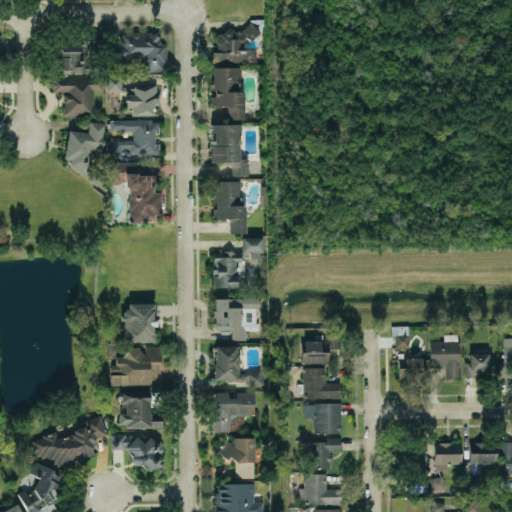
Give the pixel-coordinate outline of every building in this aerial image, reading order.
[(212,66),(236,66),(236,62),(256,62),(256,48),(243,48),(243,40),(255,40),(255,29),(216,29),(216,52),(212,52),(212,66)] [(115,59),(141,59),(141,70),(165,71),(166,43),(158,43),(158,32),(121,32),(121,43),(115,43),(115,59)] [(84,72),(85,42),(59,41),(58,72),(84,72)] [(242,118),(242,67),(211,67),(211,105),(227,105),(227,118),(242,118)] [(121,73),(106,73),(107,91),(121,90),(121,73)] [(93,90),(101,90),(101,76),(51,77),(51,92),(62,92),(62,116),(93,115),(93,90)] [(154,114),(153,104),(157,104),(157,85),(125,86),(126,107),(131,107),(132,115),(154,114)] [(159,154),(159,119),(109,119),(109,130),(132,130),(132,139),(107,139),(107,158),(121,158),(121,147),(128,147),(128,154),(159,154)] [(64,158),(69,158),(69,164),(97,186),(105,175),(87,162),(88,155),(92,149),(100,150),(103,123),(88,121),(86,131),(67,129),(64,158)] [(211,162),(231,162),(231,176),(248,175),(247,158),(240,158),(239,123),(210,123),(211,162)] [(137,162),(109,162),(109,182),(127,182),(127,222),(158,222),(158,191),(154,191),(154,174),(137,174),(137,162)] [(245,205),(239,205),(239,180),(213,181),(214,218),(228,218),(228,233),(245,232),(245,205)] [(261,237),(241,237),(241,252),(249,252),(249,257),(261,256),(261,237)] [(235,286),(236,262),(241,262),(241,251),(213,251),(212,286),(235,286)] [(212,298),(213,329),(230,329),(231,339),(246,339),(245,330),(257,330),(256,297),(212,298)] [(154,302),(123,302),(123,341),(153,341),(154,302)] [(391,325),(390,334),(405,334),(406,326),(391,325)] [(429,365),(444,365),(444,378),(459,377),(458,333),(443,334),(443,340),(428,341),(429,365)] [(407,348),(408,335),(393,335),(393,347),(407,348)] [(511,337),(502,337),(501,377),(511,376),(511,337)] [(328,363),(328,344),(330,344),(330,340),(302,339),(302,362),(328,363)] [(110,385),(149,384),(149,361),(160,361),(160,345),(127,346),(127,355),(115,355),(115,364),(109,365),(110,385)] [(238,345),(214,345),(213,379),(249,380),(249,385),(261,385),(262,372),(237,371),(238,345)] [(464,376),(487,377),(487,353),(469,352),(468,362),(465,362),(464,376)] [(397,377),(422,376),(421,356),(404,357),(405,367),(397,368),(397,377)] [(339,398),(339,382),(325,382),(325,367),(303,367),(302,397),(339,398)] [(162,426),(162,413),(149,413),(149,390),(118,390),(118,404),(125,404),(125,413),(118,413),(118,427),(162,426)] [(253,390),(212,391),(214,431),(229,430),(229,415),(254,415),(253,390)] [(340,402),(303,403),(303,418),(313,418),(313,433),(340,432),(340,402)] [(30,439),(35,458),(48,455),(51,466),(93,456),(89,441),(106,437),(101,415),(83,419),(84,426),(72,429),(73,433),(56,438),(55,433),(30,439)] [(110,448),(130,448),(130,469),(161,469),(161,434),(110,434),(110,448)] [(254,477),(253,438),(221,438),(222,459),(234,459),(234,477),(254,477)] [(340,439),(308,440),(308,468),(329,468),(329,451),(340,451),(340,439)] [(496,463),(495,441),(468,442),(469,464),(496,463)] [(511,441),(500,441),(499,454),(504,455),(504,472),(511,472),(511,441)] [(424,443),(403,447),(406,468),(427,464),(424,443)] [(17,493),(27,511),(31,511),(52,501),(46,489),(55,484),(42,462),(30,468),(38,481),(17,493)] [(341,488),(326,488),(326,473),(303,473),(303,488),(298,487),(298,499),(306,499),(306,503),(340,504),(341,488)] [(430,477),(431,489),(443,488),(442,477),(430,477)] [(261,511),(262,501),(254,501),(253,482),(215,483),(215,511),(261,511)] [(443,511),(443,502),(431,501),(430,511),(443,511)] [(0,511),(21,511),(17,503),(0,511)]
